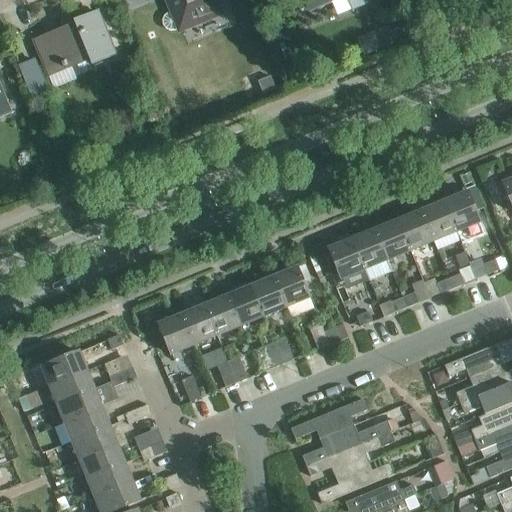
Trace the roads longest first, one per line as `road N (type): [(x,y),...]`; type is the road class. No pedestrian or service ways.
road 1 (secondary): [(511,58),(0,268)]
road 2 (secondary): [(0,312),(511,102)]
road 3 (residential): [(252,419),(276,399),(511,305)]
